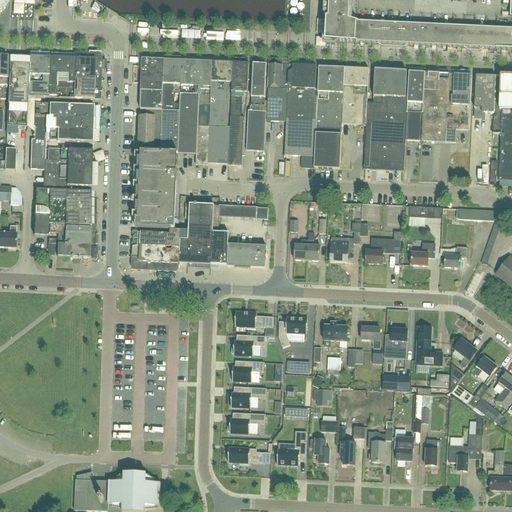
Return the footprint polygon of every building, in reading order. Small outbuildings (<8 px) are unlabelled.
[(0,0),(0,15),(1,15),(2,14),(4,13),(5,11),(6,10),(7,8),(8,6),(9,5),(10,3),(11,2),(11,0),(0,0)] [(511,0),(327,0),(328,1),(327,22),(326,44),(360,46),(377,47),(409,48),(464,51),(485,52),(499,53),(499,52),(511,53),(511,0)] [(27,99),(29,59),(9,58),(6,128),(26,128),(27,99)] [(29,59),(27,99),(47,100),(49,59),(29,58),(29,59)] [(49,59),(47,100),(48,100),(72,101),(73,80),(74,60),(49,59)] [(73,80),(94,81),(95,61),(75,60),(74,60),(73,80)] [(175,107),(162,106),(163,86),(164,62),(142,61),(140,111),(146,112),(146,113),(162,114),(180,115),(180,113),(175,113),(175,107)] [(175,87),(174,96),(181,96),(182,63),(164,62),(163,86),(175,87)] [(196,97),(197,63),(182,63),(181,96),(180,113),(180,115),(178,155),(178,156),(196,156),(199,97),(196,97)] [(210,129),(212,64),(197,63),(196,97),(199,97),(196,156),(196,167),(208,167),(208,165),(210,129)] [(232,85),(233,65),(212,64),(210,129),(208,165),(229,166),(230,129),(228,129),(229,86),(232,86),(232,85)] [(248,65),(235,65),(233,65),(232,85),(232,86),(230,129),(229,166),(230,166),(230,167),(243,168),(245,119),(243,119),(244,94),(247,94),(248,65)] [(265,153),(267,103),(265,103),(267,66),(253,66),(252,95),(251,107),(249,113),(248,112),(246,152),(265,153)] [(284,124),(284,120),(287,120),(288,89),(289,67),(269,66),(267,123),(284,124)] [(293,67),(292,90),(288,89),(287,120),(285,157),(315,159),(316,122),(318,91),(315,91),(316,68),(293,67)] [(319,70),(318,91),(316,122),(315,159),(314,170),(340,171),(342,132),(342,126),(345,70),(339,70),(319,69),(319,70)] [(352,78),(353,71),(345,70),(342,126),(348,126),(349,115),(353,116),(355,78),(352,78)] [(366,127),(367,104),(369,71),(353,71),(352,78),(355,78),(353,116),(349,115),(348,126),(366,127)] [(405,143),(409,73),(375,72),(374,104),(367,104),(366,127),(364,171),(404,173),(405,143)] [(421,143),(425,74),(409,73),(405,143),(421,143)] [(446,145),(449,76),(425,74),(421,143),(446,145)] [(449,76),(446,145),(456,145),(456,132),(468,132),(469,108),(470,108),(471,77),(449,76)] [(474,114),(473,138),(485,139),(487,115),(494,115),(496,79),(496,78),(476,77),(475,96),(474,114)] [(494,115),(493,135),(501,135),(499,168),(499,182),(511,183),(511,78),(504,78),(504,79),(499,79),(496,79),(494,115)] [(93,102),(94,81),(73,80),(72,101),(93,102)] [(61,119),(69,119),(93,120),(93,108),(35,106),(34,141),(32,141),(31,172),(44,172),(44,168),(44,162),(45,155),(46,118),(47,118),(49,118),(61,119)] [(180,115),(162,114),(146,113),(146,118),(140,118),(139,153),(178,155),(180,115)] [(92,132),(93,120),(69,119),(61,119),(49,118),(49,124),(49,130),(62,131),(92,132)] [(92,144),(92,132),(62,131),(49,130),(48,143),(92,144)] [(6,150),(5,171),(14,171),(15,151),(6,150)] [(47,162),(47,163),(53,163),(56,163),(67,164),(68,151),(54,151),(48,150),(47,162)] [(68,151),(67,164),(91,164),(92,152),(68,151)] [(175,231),(175,230),(178,156),(141,154),(141,155),(139,155),(138,161),(136,230),(175,231)] [(44,174),(44,175),(56,175),(91,176),(91,168),(91,164),(67,164),(56,163),(53,163),(47,163),(47,162),(44,162),(44,168),(44,174)] [(90,189),(91,176),(56,175),(44,175),(43,191),(50,192),(70,193),(70,188),(90,189)] [(21,207),(21,198),(20,194),(16,190),(0,189),(0,201),(10,202),(10,207),(21,207)] [(90,200),(90,193),(70,193),(50,192),(43,191),(36,191),(35,209),(49,209),(48,226),(66,226),(91,228),(91,214),(90,200)] [(189,231),(189,233),(181,232),(180,249),(179,266),(180,266),(228,268),(229,247),(229,235),(213,235),(213,232),(213,231),(213,221),(214,221),(214,220),(213,220),(214,208),(214,207),(197,206),(197,205),(195,205),(194,206),(190,206),(190,207),(190,210),(186,210),(185,221),(190,222),(189,230),(189,231)] [(219,220),(268,222),(269,210),(220,208),(219,220)] [(34,237),(48,238),(48,226),(49,209),(35,209),(35,216),(34,237)] [(410,209),(409,219),(434,220),(435,210),(410,209)] [(494,224),(498,213),(442,210),(442,221),(494,224)] [(298,235),(299,223),(291,223),(290,234),(298,235)] [(361,238),(361,225),(352,225),(352,234),(354,234),(354,241),(331,240),(330,264),(353,265),(354,246),(360,246),(360,238),(361,238)] [(48,245),(58,246),(89,248),(90,236),(90,229),(78,229),(78,227),(63,227),(50,226),(49,235),(58,235),(58,241),(48,240),(48,245)] [(15,236),(16,229),(10,229),(10,236),(0,235),(0,249),(15,250),(16,236),(15,236)] [(180,249),(181,232),(170,232),(170,236),(141,234),(140,247),(180,249)] [(366,253),(366,265),(382,266),(383,255),(394,255),(394,242),(393,242),(376,241),(371,241),(371,254),(366,253)] [(307,263),(308,242),(302,242),(302,247),(295,247),(294,262),(307,263)] [(308,242),(307,263),(320,263),(321,248),(314,248),(314,242),(308,242)] [(435,261),(435,246),(423,245),(421,255),(412,254),(411,268),(428,269),(428,261),(435,261)] [(88,259),(89,248),(58,246),(57,258),(70,259),(73,259),(88,259)] [(176,269),(180,269),(180,266),(179,266),(180,249),(140,247),(139,264),(158,265),(158,273),(176,274),(176,269)] [(247,270),(248,247),(229,247),(228,268),(229,268),(229,266),(236,266),(236,269),(243,269),(243,270),(247,270)] [(267,256),(267,248),(248,247),(247,270),(251,270),(251,267),(265,267),(265,270),(266,270),(267,259),(268,259),(268,257),(267,256)] [(467,260),(467,250),(457,249),(457,250),(453,251),(441,250),(440,258),(445,258),(444,270),(460,270),(461,260),(467,260)] [(511,258),(510,257),(495,276),(506,284),(511,288),(511,258)] [(257,319),(257,316),(236,314),(235,328),(247,329),(247,331),(256,331),(256,329),(266,330),(267,330),(268,319),(257,319)] [(287,320),(286,324),(280,324),(279,339),(283,350),(290,348),(286,337),(287,335),(307,336),(308,321),(287,320)] [(329,349),(329,355),(335,355),(336,328),(336,324),(331,324),(331,328),(325,327),(325,329),(323,330),(323,333),(325,334),(324,349),(329,349)] [(336,328),(335,355),(341,356),(341,350),(340,350),(340,344),(347,344),(347,335),(349,334),(349,331),(347,330),(348,329),(336,328)] [(380,351),(381,342),(379,342),(380,330),(362,329),(361,342),(373,342),(374,351),(380,351)] [(436,357),(430,357),(432,329),(418,329),(417,354),(417,363),(429,364),(429,367),(442,368),(443,355),(436,354),(436,357)] [(266,330),(266,338),(274,339),(275,330),(267,330),(266,330)] [(392,331),(392,336),(386,338),(385,357),(394,357),(394,353),(407,354),(407,344),(408,331),(392,331)] [(234,350),(232,350),(232,356),(234,356),(234,357),(253,358),(254,348),(261,348),(265,348),(265,339),(247,338),(247,344),(234,343),(234,350)] [(470,363),(477,354),(461,342),(454,351),(465,359),(460,366),(464,369),(469,362),(470,363)] [(382,366),(383,352),(373,352),(372,366),(382,366)] [(497,369),(484,359),(477,369),(476,368),(472,373),(477,377),(481,372),(490,379),(497,369)] [(232,383),(252,384),(253,374),(264,374),(264,365),(246,364),(246,370),(233,369),(232,383)] [(288,375),(296,375),(296,365),(288,364),(288,375)] [(450,396),(465,376),(452,366),(451,366),(450,396)] [(508,377),(506,376),(499,385),(506,390),(496,403),(506,411),(511,403),(511,380),(511,378),(509,376),(508,377)] [(431,382),(431,388),(448,389),(449,377),(437,377),(437,382),(431,382)] [(410,380),(397,380),(384,379),(383,392),(396,392),(409,393),(410,380)] [(474,410),(489,390),(483,386),(468,406),(474,410)] [(460,402),(466,393),(458,387),(452,395),(460,402)] [(244,396),(232,395),(231,409),(251,410),(251,400),(266,400),(267,391),(245,390),(244,396)] [(314,392),(314,401),(332,402),(332,393),(314,392)] [(367,393),(350,392),(350,403),(366,404),(367,393)] [(421,416),(421,426),(428,426),(429,411),(428,411),(432,405),(433,398),(423,397),(422,410),(421,410),(421,416)] [(491,408),(484,417),(494,424),(501,415),(491,408)] [(292,418),(308,419),(308,412),(292,411),(292,418)] [(228,433),(230,434),(230,435),(249,436),(250,426),(265,426),(266,417),(243,416),(243,422),(231,421),(230,428),(228,428),(228,433)] [(421,416),(414,416),(413,434),(420,435),(421,426),(421,416)] [(336,435),(337,423),(322,422),(321,434),(336,435)] [(476,425),(475,451),(481,451),(482,437),(483,437),(484,422),(476,422),(476,425)] [(476,425),(470,424),(469,436),(468,451),(475,451),(476,425)] [(341,445),(341,460),(344,460),(343,467),(355,468),(356,453),(356,446),(356,445),(364,446),(365,430),(354,429),(353,445),(341,445)] [(392,444),(393,432),(386,432),(386,437),(380,437),(380,435),(369,434),(368,451),(372,451),(372,457),(370,456),(369,463),(372,463),(372,465),(384,466),(386,443),(392,444)] [(278,452),(277,466),(299,467),(300,454),(306,454),(307,434),(296,434),(295,447),(295,453),(279,452),(278,452)] [(450,448),(463,448),(463,440),(451,439),(450,448)] [(395,440),(394,452),(397,452),(397,463),(412,464),(413,453),(414,447),(414,441),(410,441),(395,440)] [(329,467),(330,452),(326,451),(327,443),(311,442),(311,451),(315,451),(315,458),(319,458),(319,466),(329,467)] [(438,442),(427,442),(425,468),(437,468),(438,442)] [(468,474),(469,459),(464,458),(464,448),(450,448),(449,465),(458,465),(457,473),(468,474)] [(229,450),(228,464),(240,465),(240,467),(249,467),(249,465),(264,466),(265,455),(257,455),(257,452),(229,450)] [(503,493),(504,467),(505,454),(496,453),(495,473),(489,473),(489,480),(491,480),(491,493),(503,493)] [(511,467),(504,467),(503,493),(511,493),(511,480),(509,480),(510,475),(511,475),(511,467)] [(133,474),(129,474),(128,474),(128,475),(124,475),(124,476),(122,476),(122,477),(120,477),(120,478),(117,478),(117,479),(115,479),(115,480),(113,480),(113,481),(111,481),(111,482),(112,482),(112,484),(95,483),(93,474),(77,478),(77,482),(76,482),(74,511),(144,511),(145,511),(147,511),(149,511),(151,511),(154,511),(156,511),(156,510),(158,510),(157,510),(157,508),(160,508),(161,485),(158,485),(158,484),(159,484),(159,483),(157,483),(157,482),(155,482),(155,481),(152,481),(153,480),(150,479),(150,478),(148,478),(148,477),(146,477),(146,476),(142,476),(142,474),(142,475),(138,475),(138,474),(137,474),(133,474)]
